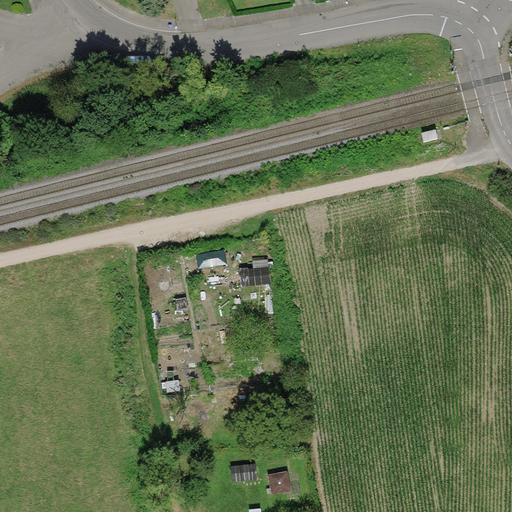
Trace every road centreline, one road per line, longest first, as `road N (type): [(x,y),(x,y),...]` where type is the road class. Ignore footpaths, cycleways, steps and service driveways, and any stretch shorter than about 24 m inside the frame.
road 1 (track): [(0,259),(511,148)]
road 2 (residential): [(81,17),(151,49),(197,52),(404,16),(464,25)]
road 3 (residential): [(511,148),(482,49),(464,25)]
